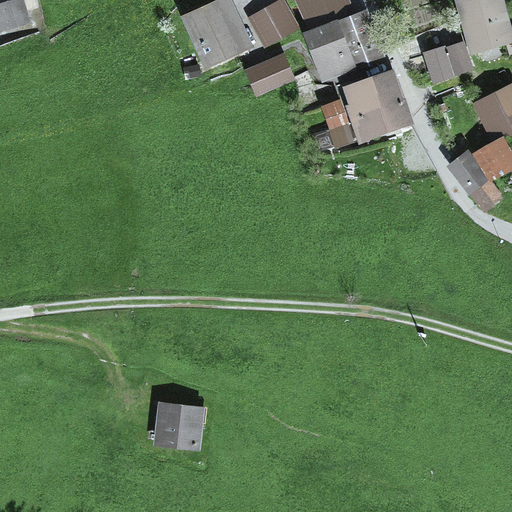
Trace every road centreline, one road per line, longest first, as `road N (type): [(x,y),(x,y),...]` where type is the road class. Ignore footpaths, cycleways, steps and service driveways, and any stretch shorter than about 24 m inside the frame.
road 1 (track): [(511,349),(377,313),(173,304),(0,316)]
road 2 (residential): [(354,0),(478,214),(511,236)]
